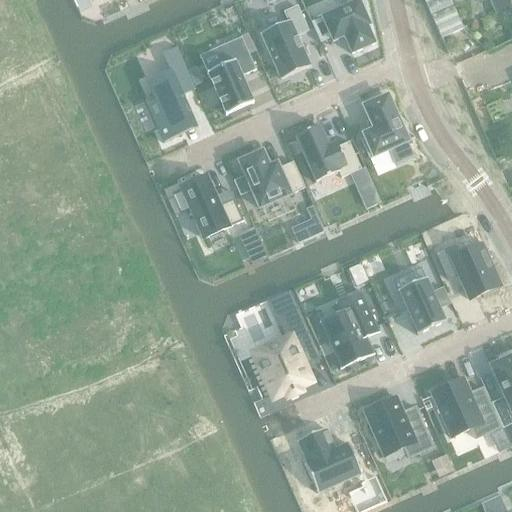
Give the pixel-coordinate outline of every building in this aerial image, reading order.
[(346,0),(348,7),(311,24),(320,45),(331,40),(333,43),(344,38),(352,55),(374,45),(372,39),(367,28),(369,27),(366,18),(368,17),(364,0),(346,0)] [(450,0),(423,0),(441,39),(463,29),(450,0)] [(511,4),(511,0),(477,0),(480,5),(491,0),(496,12),(511,4)] [(289,23),(261,35),(281,81),(310,68),(296,37),(307,32),(297,8),(285,14),(289,23)] [(226,67),(207,75),(226,117),(254,104),(242,78),(256,71),(248,55),(241,39),(218,49),(226,67)] [(146,107),(163,145),(198,129),(183,96),(195,91),(177,49),(162,55),(170,73),(147,84),(155,103),(146,107)] [(203,84),(196,68),(188,72),(195,87),(203,84)] [(365,139),(361,141),(369,160),(388,151),(395,166),(414,157),(387,97),(364,108),(374,131),(363,136),(365,139)] [(319,128),(295,139),(315,184),(338,174),(341,180),(361,171),(349,143),(337,149),(336,145),(328,148),(319,128)] [(262,153),(239,164),(259,210),(305,190),(293,163),(279,170),(277,165),(269,168),(262,153)] [(251,192),(245,177),(233,182),(240,197),(251,192)] [(182,193),(173,197),(181,214),(189,210),(203,241),(244,223),(234,201),(230,192),(215,198),(206,178),(180,190),(182,193)] [(449,248),(433,255),(444,281),(455,276),(466,302),(479,296),(480,300),(495,293),(494,290),(497,288),(478,246),(453,257),(449,248)] [(361,265),(348,271),(356,288),(369,282),(361,265)] [(427,280),(397,293),(398,294),(400,293),(418,335),(416,335),(417,337),(446,323),(446,322),(444,323),(438,310),(431,293),(426,282),(427,281),(427,280)] [(443,288),(431,293),(438,310),(451,305),(443,288)] [(341,313),(319,323),(320,324),(321,324),(341,369),(340,370),(340,371),(374,356),(374,354),(373,355),(366,340),(380,334),(379,332),(378,333),(361,294),(362,294),(362,292),(335,304),(336,305),(337,305),(341,313)] [(274,319),(285,343),(254,357),(273,401),(285,396),(287,399),(300,394),(298,390),(310,385),(303,368),(319,361),(296,309),(274,319)] [(511,357),(490,368),(504,399),(491,404),(502,430),(511,425),(511,357)] [(463,380),(431,394),(451,439),(471,431),(475,440),(500,429),(483,390),(470,395),(463,380)] [(396,399),(364,413),(384,458),(404,450),(408,459),(433,448),(416,409),(403,414),(396,399)] [(335,451),(325,430),(297,443),(307,463),(304,464),(318,495),(361,475),(347,445),(335,451)] [(376,478),(343,493),(351,511),(366,511),(387,503),(376,478)]
